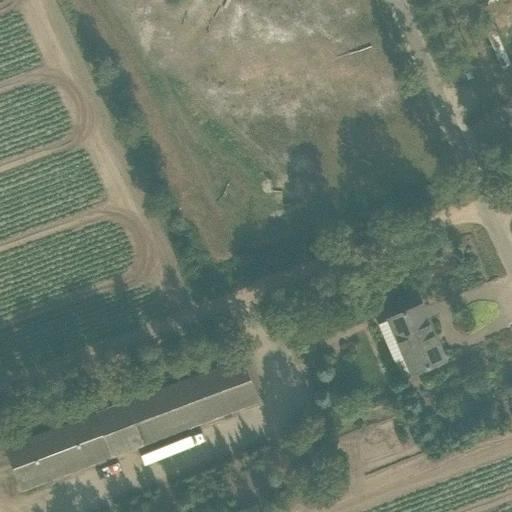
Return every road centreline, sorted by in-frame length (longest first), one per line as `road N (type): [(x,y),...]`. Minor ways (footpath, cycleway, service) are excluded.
road 1 (unclassified): [(490,210),(399,0)]
road 2 (track): [(197,310),(0,382)]
